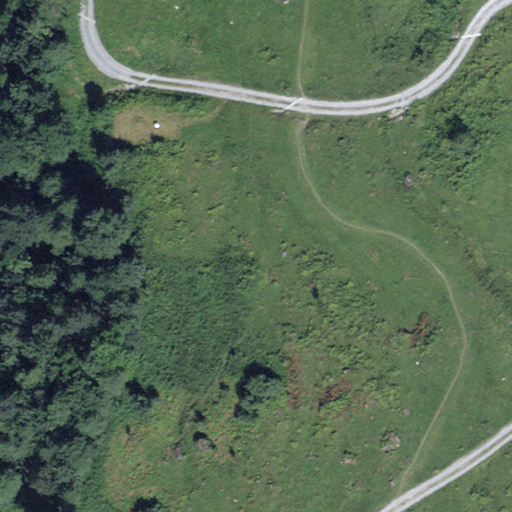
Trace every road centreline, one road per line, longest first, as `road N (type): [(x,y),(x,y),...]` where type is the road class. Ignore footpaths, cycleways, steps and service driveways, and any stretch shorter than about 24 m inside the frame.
road 1 (track): [(502,0),(433,82),(385,106),(359,109),(110,69),(90,43),(85,0)]
road 2 (track): [(142,79),(0,211)]
road 3 (track): [(389,511),(511,429)]
